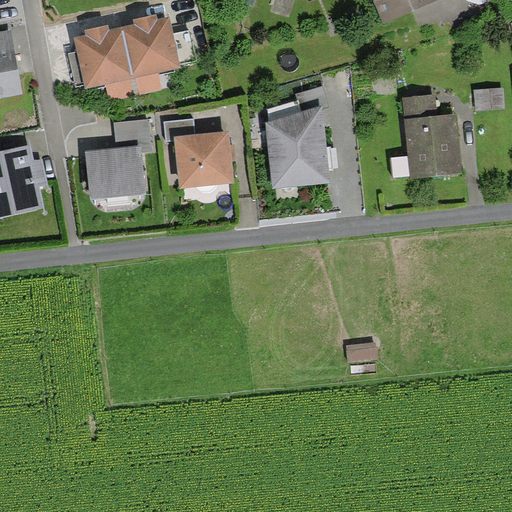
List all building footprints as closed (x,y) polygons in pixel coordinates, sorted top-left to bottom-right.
[(374,0),(386,25),(443,1),(442,0),(374,0)] [(159,76),(181,71),(171,22),(158,24),(157,19),(147,21),(134,24),(135,29),(110,35),(109,30),(98,33),(87,35),(88,40),(78,42),(89,91),(108,87),(111,101),(132,96),(129,83),(136,81),(139,95),(162,90),(159,76)] [(0,94),(21,91),(8,31),(0,32),(0,94)] [(272,189),(330,183),(323,109),(331,105),(324,84),(296,92),(297,99),(270,107),(270,122),(266,124),(272,189)] [(505,88),(474,92),(476,112),(507,109),(505,88)] [(462,174),(456,117),(440,118),(437,97),(405,101),(413,179),(462,174)] [(154,151),(151,121),(114,125),(117,153),(87,156),(92,202),(147,197),(142,153),(154,151)] [(234,184),(229,134),(196,138),(194,121),(165,124),(167,142),(176,141),(181,189),(234,184)] [(28,146),(0,151),(0,216),(41,208),(28,146)] [(374,342),(346,346),(349,366),(377,362),(374,342)]
